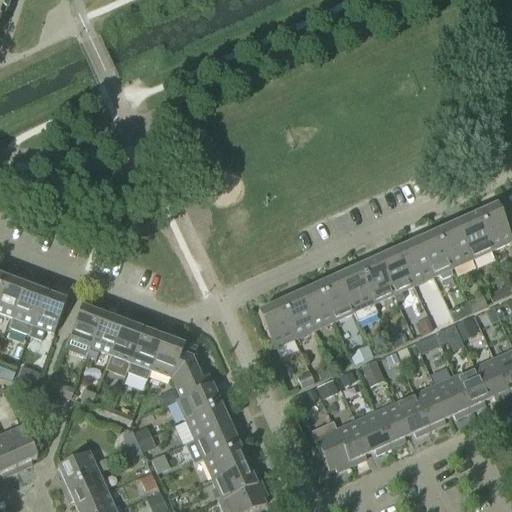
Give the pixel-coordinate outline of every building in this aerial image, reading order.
[(5,0),(0,0),(0,17),(2,12),(6,13),(9,3),(5,2),(5,0)] [(473,213),(491,254),(511,245),(496,208),(482,214),(481,210),(473,213)] [(461,224),(455,227),(472,263),(491,254),(473,213),(459,220),(461,224)] [(472,263),(455,227),(443,232),(441,228),(433,231),(452,272),(472,263)] [(421,242),(415,244),(432,281),(437,278),(440,282),(451,278),(450,272),(452,272),(433,231),(419,237),(421,242)] [(402,245),(394,249),(412,289),(432,281),(415,244),(404,250),(402,245)] [(376,262),(392,298),(393,298),(396,305),(403,302),(400,295),(412,289),(394,249),(381,255),(383,259),(376,262)] [(362,263),(354,267),(372,307),(392,298),(376,262),(364,268),(362,263)] [(372,307),(354,267),(346,270),(348,274),(336,280),(352,316),(353,316),(357,325),(376,316),(372,307)] [(0,291),(0,317),(12,322),(13,319),(25,290),(19,287),(21,283),(6,277),(0,291)] [(352,316),(336,280),(324,285),(322,281),(314,285),(332,325),(352,316)] [(309,292),(296,298),(309,325),(313,334),(332,325),(314,285),(307,288),(309,292)] [(13,319),(12,322),(9,331),(28,339),(32,330),(47,293),(32,287),(30,291),(25,290),(13,319)] [(511,297),(508,288),(488,298),(492,306),(511,297)] [(32,330),(28,339),(40,343),(44,335),(53,338),(65,306),(59,303),(61,299),(47,293),(32,330)] [(291,300),(289,296),(275,302),(288,331),(293,343),(313,334),(309,325),(296,298),(291,300)] [(288,331),(275,302),(267,306),(269,310),(256,316),(273,352),(293,343),(288,331)] [(484,303),(470,309),(473,315),(487,309),(484,303)] [(453,325),(472,316),(467,306),(448,314),(453,325)] [(80,310),(64,353),(86,361),(90,351),(91,346),(103,314),(88,308),(87,312),(80,310)] [(90,351),(91,351),(86,362),(94,366),(99,354),(110,358),(111,354),(122,326),(116,324),(118,319),(103,314),(91,346),(90,351)] [(426,321),(414,326),(420,339),(432,333),(426,321)] [(467,322),(455,327),(461,342),(473,336),(467,322)] [(111,354),(110,358),(130,366),(133,357),(144,329),(129,323),(127,328),(122,326),(111,354)] [(130,366),(126,375),(146,383),(150,374),(162,341),(157,339),(158,335),(144,329),(133,357),(130,366)] [(441,333),(434,337),(439,348),(446,344),(441,333)] [(401,337),(389,342),(393,350),(404,345),(401,337)] [(162,341),(150,374),(170,382),(184,345),(169,339),(168,343),(162,341)] [(384,354),(393,350),(389,342),(380,346),(384,354)] [(415,346),(420,358),(427,354),(422,343),(415,346)] [(184,345),(170,382),(171,384),(175,393),(179,401),(180,402),(211,389),(206,378),(199,381),(192,362),(197,349),(184,345)] [(349,356),(355,368),(373,360),(367,348),(349,356)] [(396,355),(400,364),(409,360),(405,351),(396,355)] [(511,353),(493,362),(509,398),(511,396),(511,353)] [(385,360),(389,369),(397,365),(393,357),(385,360)] [(509,398),(493,362),(473,371),(487,403),(492,400),(494,405),(509,398)] [(366,386),(382,379),(375,364),(360,371),(366,386)] [(0,366),(0,379),(4,380),(12,383),(16,373),(0,366)] [(327,368),(316,373),(321,384),(333,379),(327,368)] [(21,370),(15,385),(33,392),(39,377),(21,370)] [(473,371),(453,380),(469,416),(484,410),(482,405),(487,403),(473,371)] [(309,375),(296,380),(301,392),(314,386),(309,375)] [(339,381),(343,390),(354,385),(350,376),(339,381)] [(469,416),(453,380),(433,389),(447,421),(452,418),(454,423),(469,416)] [(337,395),(331,382),(316,390),(322,403),(337,395)] [(73,391),(51,383),(48,393),(69,402),(73,391)] [(180,402),(179,401),(175,403),(184,424),(224,406),(220,398),(216,400),(211,389),(180,402)] [(447,421),(433,389),(413,398),(430,434),(444,427),(442,423),(447,421)] [(306,395),(310,404),(319,399),(315,391),(306,395)] [(84,393),(79,405),(89,409),(94,397),(84,393)] [(175,393),(164,398),(168,407),(184,424),(175,403),(179,401),(175,393)] [(413,398),(394,407),(408,438),(413,436),(415,441),(430,434),(413,398)] [(109,422),(113,412),(92,404),(89,414),(109,422)] [(227,414),(224,406),(184,424),(193,444),(229,428),(223,415),(227,414)] [(408,438),(394,407),(374,416),(390,452),(405,445),(403,441),(408,438)] [(113,412),(109,422),(128,429),(132,419),(113,412)] [(374,416),(354,425),(368,456),(374,454),(376,458),(390,452),(374,416)] [(334,433),(335,433),(332,425),(310,435),(328,474),(334,472),(336,476),(350,470),(334,433)] [(354,425),(335,433),(334,433),(350,470),(365,463),(363,459),(368,456),(354,425)] [(193,444),(183,448),(192,468),(202,464),(242,445),(238,438),(234,440),(229,428),(193,444)] [(1,439),(17,475),(31,468),(29,464),(35,461),(21,429),(1,439)] [(138,445),(150,440),(145,429),(133,435),(138,445)] [(127,450),(137,446),(132,433),(122,438),(127,450)] [(17,475),(1,439),(0,438),(0,476),(0,477),(2,481),(17,475)] [(155,451),(150,440),(138,445),(143,456),(155,451)] [(245,453),(242,445),(202,464),(210,483),(246,466),(241,455),(245,453)] [(141,456),(137,446),(127,450),(131,460),(141,456)] [(104,462),(92,467),(87,456),(55,471),(58,477),(54,479),(60,493),(87,481),(97,477),(96,476),(108,471),(104,462)] [(246,466),(210,483),(219,502),(219,503),(260,484),(256,477),(252,479),(246,466)] [(151,476),(139,481),(144,492),(156,487),(151,476)] [(106,496),(97,477),(87,481),(60,493),(67,508),(72,506),(74,510),(106,496)] [(219,503),(219,502),(216,503),(219,511),(254,511),(265,507),(262,501),(266,499),(260,484),(219,503)] [(159,495),(147,501),(152,511),(166,511),(159,495)] [(112,511),(106,496),(74,510),(74,511),(112,511)]
